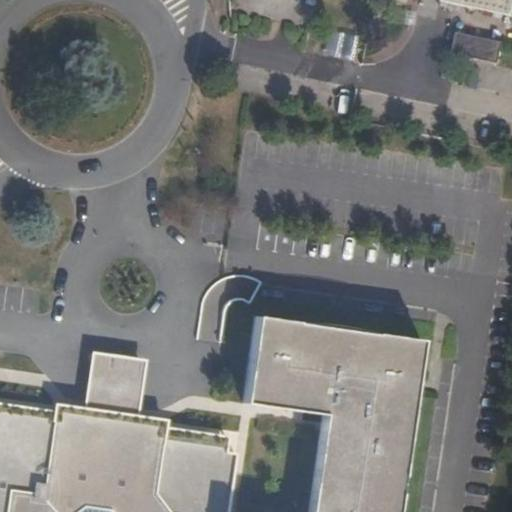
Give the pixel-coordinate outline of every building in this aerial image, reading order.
[(435,0),(435,2),(507,16),(510,0),(435,0)] [(492,65),(496,43),(451,32),(446,55),(492,65)] [(395,511),(419,340),(253,317),(241,404),(321,415),(306,511),(225,511),(234,454),(224,453),(225,447),(106,431),(0,415),(0,511),(395,511)] [(143,361),(89,352),(81,410),(112,414),(135,418),(143,361)] [(112,414),(81,410),(52,405),(52,414),(0,406),(0,415),(106,431),(225,447),(226,438),(162,428),(163,422),(135,418),(112,414)]
